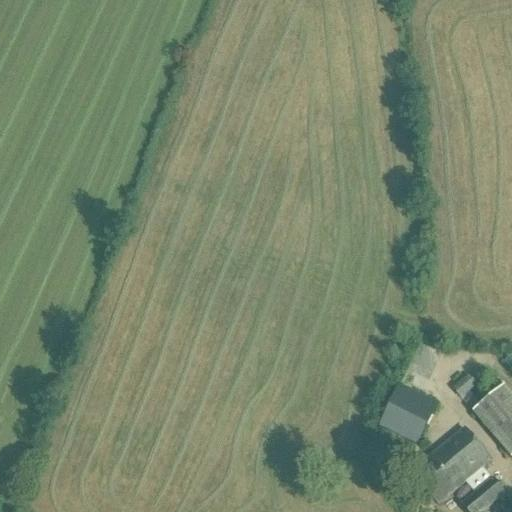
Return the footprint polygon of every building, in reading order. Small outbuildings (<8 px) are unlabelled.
[(475,348),(477,286),(446,285),(444,347),(475,348)] [(461,351),(465,369),(491,364),(487,346),(461,351)] [(453,390),(462,401),(478,386),(470,376),(453,390)] [(386,422),(416,441),(438,405),(407,386),(386,422)] [(511,459),(511,397),(505,389),(472,415),(510,461),(511,459)] [(493,483),(482,471),(492,463),(466,430),(412,474),(439,507),(464,486),(474,497),(462,507),(465,511),(487,511),(507,495),(496,481),(493,483)]
